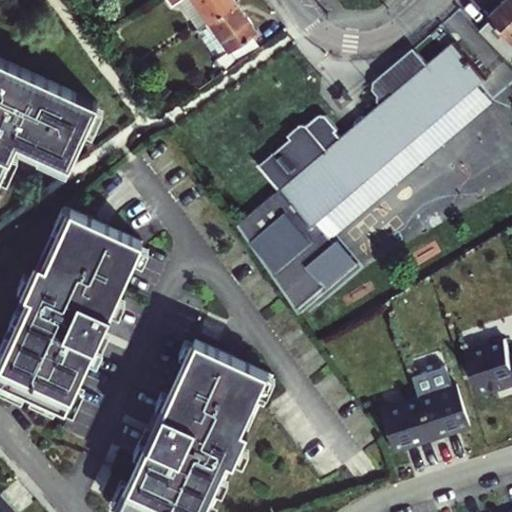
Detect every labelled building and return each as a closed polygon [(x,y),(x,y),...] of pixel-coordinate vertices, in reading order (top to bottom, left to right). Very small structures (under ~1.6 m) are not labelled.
[(174,0),(196,32),(237,5),(233,0),(174,0)] [(480,26),(506,55),(511,49),(511,0),(498,0),(489,9),(494,14),(480,26)] [(196,32),(225,74),(261,50),(251,35),(255,33),(237,5),(196,32)] [(413,40),(373,76),(371,84),(377,90),(376,96),(380,100),(368,111),(362,111),(355,116),(354,123),(342,133),(335,125),(337,124),(325,110),(319,109),(307,119),(300,119),(287,129),(294,138),(260,168),(281,195),(244,227),(299,313),(358,262),(334,235),(493,96),(479,79),(487,73),(459,40),(431,62),(413,40)] [(103,99),(0,52),(0,207),(6,195),(0,193),(0,187),(5,176),(13,178),(23,155),(15,152),(23,139),(45,149),(42,156),(71,170),(103,99)] [(148,238),(68,202),(57,227),(59,228),(38,274),(30,270),(24,284),(32,287),(24,305),(22,305),(16,319),(17,320),(14,328),(12,327),(5,342),(7,343),(6,346),(4,345),(0,353),(0,375),(8,379),(4,388),(29,399),(33,390),(40,394),(36,402),(60,413),(64,404),(80,412),(91,387),(82,383),(95,356),(103,360),(110,345),(101,342),(117,307),(126,311),(131,297),(123,293),(140,256),(149,259),(155,246),(146,242),(148,238)] [(137,480),(128,476),(116,504),(132,511),(218,511),(225,498),(223,498),(226,490),(228,491),(235,476),(233,475),(241,457),(248,461),(254,447),(247,444),(267,398),(269,399),(276,383),(281,371),(202,336),(200,339),(192,335),(185,350),(194,354),(177,391),(168,387),(162,401),(171,405),(161,425),(153,422),(141,449),(149,453),(137,480)] [(511,348),(503,352),(496,335),(457,348),(472,392),(511,378),(511,348)] [(459,423),(444,380),(368,405),(382,449),(406,441),(407,443),(435,434),(434,431),(459,423)]
